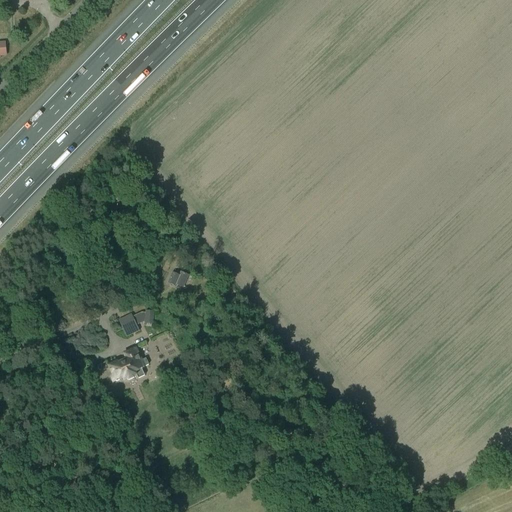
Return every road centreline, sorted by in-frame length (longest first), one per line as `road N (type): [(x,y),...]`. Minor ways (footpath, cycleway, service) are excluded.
road 1 (motorway): [(0,216),(217,0)]
road 2 (motorway): [(156,0),(0,161)]
road 3 (unclassified): [(0,90),(89,0)]
